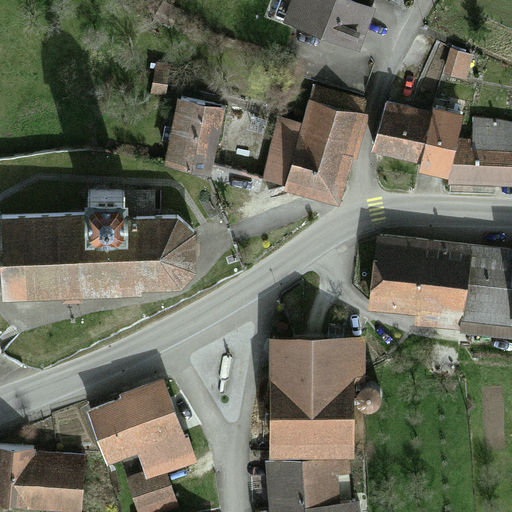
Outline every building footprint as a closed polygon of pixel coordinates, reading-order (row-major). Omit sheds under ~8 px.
[(366,14),(324,0),(288,0),(280,25),(354,50),(366,14)] [(446,51),(439,71),(459,79),(467,59),(446,51)] [(149,73),(145,94),(156,96),(159,74),(149,73)] [(255,180),(328,204),(360,105),(308,88),(296,127),(274,120),(255,180)] [(172,101),(156,166),(201,177),(217,112),(172,101)] [(366,157),(412,168),(425,119),(378,107),(366,157)] [(412,168),(411,174),(441,181),(445,147),(449,119),(426,114),(425,119),(412,168)] [(465,148),(445,147),(441,181),(511,184),(511,148),(507,149),(507,124),(465,124),(465,148)] [(78,224),(0,224),(0,304),(149,303),(148,297),(170,297),(181,286),(186,268),(185,246),(179,233),(169,223),(119,224),(119,198),(78,198),(78,224)] [(506,255),(371,237),(361,314),(505,332),(506,255)] [(365,327),(270,325),(268,444),(351,445),(352,363),(364,363),(365,327)] [(370,379),(366,380),(362,381),(359,384),(358,387),(357,391),(358,395),(359,398),(362,400),(365,402),(368,403),(372,403),(376,401),(379,398),(381,394),(381,390),(380,386),(378,383),(374,381),(370,379)] [(155,384),(82,413),(102,465),(132,453),(139,471),(143,479),(158,474),(187,462),(155,384)] [(0,453),(0,507),(72,509),(74,455),(0,453)] [(335,506),(334,458),(260,457),(260,511),(353,511),(354,507),(335,506)] [(139,471),(120,481),(137,511),(155,511),(171,505),(158,474),(143,479),(139,471)]
